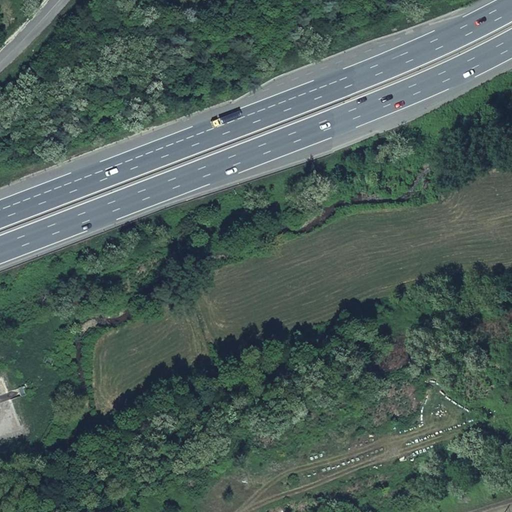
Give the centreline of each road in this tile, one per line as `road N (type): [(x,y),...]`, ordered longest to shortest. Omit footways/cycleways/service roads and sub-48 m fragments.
road 1 (trunk): [(511,7),(367,74),(0,214)]
road 2 (trunk): [(0,250),(354,117),(511,44)]
